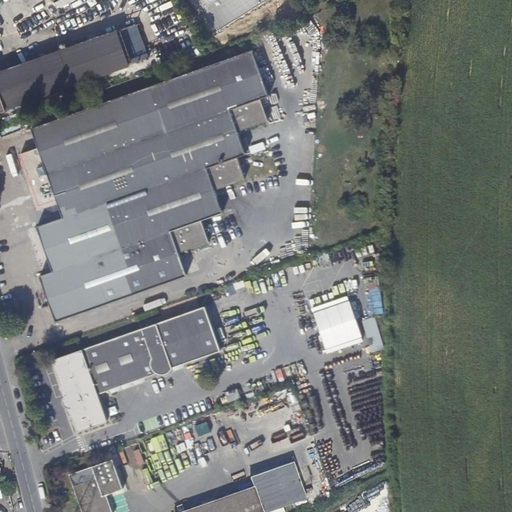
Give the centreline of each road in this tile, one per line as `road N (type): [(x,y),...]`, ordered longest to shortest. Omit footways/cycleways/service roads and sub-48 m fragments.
road 1 (tertiary): [(0,380),(35,511)]
road 2 (unknown): [(48,335),(12,219)]
